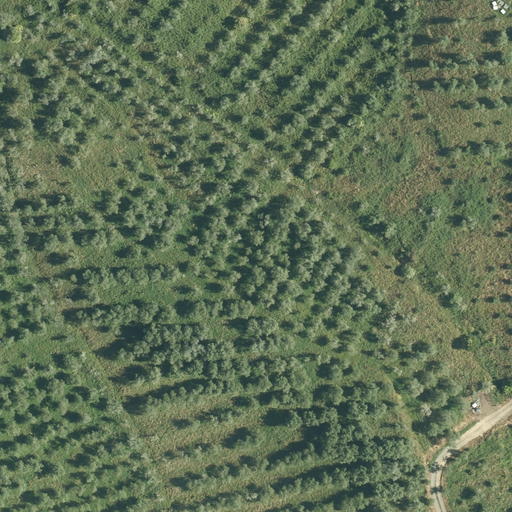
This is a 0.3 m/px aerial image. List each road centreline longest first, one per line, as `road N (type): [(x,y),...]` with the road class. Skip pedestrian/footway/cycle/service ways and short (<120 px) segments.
road 1 (track): [(0,46),(25,68),(62,181),(198,283),(259,305),(309,346),(399,384),(441,470)]
road 2 (track): [(443,511),(441,470),(452,451),(511,405)]
